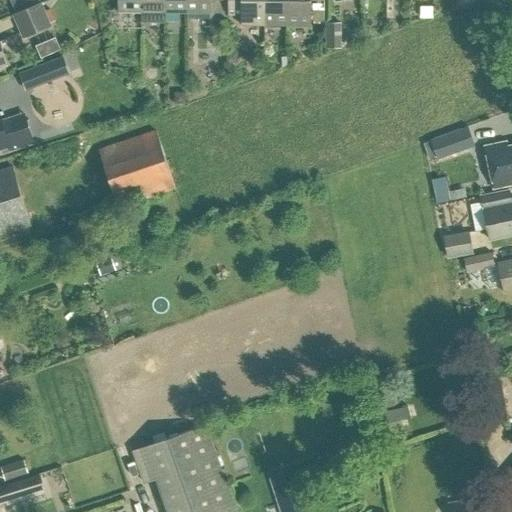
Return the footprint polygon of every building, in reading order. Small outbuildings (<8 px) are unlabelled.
[(141,21),(142,21),(141,0),(118,0),(118,12),(141,12),(141,21)] [(141,0),(142,21),(142,22),(164,22),(164,0),(141,0)] [(164,0),(164,22),(165,22),(165,12),(187,12),(187,18),(187,0),(164,0)] [(187,0),(187,18),(211,18),(210,0),(187,0)] [(241,24),(264,24),(264,0),(228,0),(228,14),(241,14),(241,24)] [(287,0),(264,0),(264,24),(287,24),(287,0)] [(287,0),(287,24),(311,24),(310,0),(287,0)] [(51,29),(41,5),(13,17),(23,40),(51,29)] [(324,46),(340,46),(340,21),(324,21),(324,46)] [(47,64),(33,66),(34,78),(49,75),(47,64)] [(33,141),(23,111),(0,119),(0,117),(0,147),(8,144),(9,149),(33,141)] [(468,127),(431,140),(438,159),(475,145),(468,127)] [(99,149),(119,207),(175,188),(155,130),(99,149)] [(490,170),(493,182),(511,178),(511,146),(506,148),(505,143),(485,147),(487,155),(479,156),(482,172),(490,170)] [(0,231),(30,222),(12,166),(0,170),(0,231)] [(460,189),(447,192),(449,200),(461,197),(460,189)] [(511,203),(509,191),(480,197),(490,240),(511,235),(511,203)] [(443,237),(447,258),(472,253),(467,233),(443,237)] [(463,259),(466,272),(494,265),(491,253),(463,259)] [(93,260),(99,276),(114,271),(108,255),(93,260)] [(504,293),(511,290),(511,259),(497,263),(504,293)] [(487,342),(484,327),(465,330),(468,346),(487,342)] [(474,385),(483,423),(506,417),(497,380),(474,385)] [(394,409),(389,385),(369,389),(374,413),(394,409)] [(155,477),(167,511),(237,511),(205,422),(131,448),(143,481),(155,477)] [(1,464),(5,478),(27,471),(24,457),(1,464)] [(269,468),(283,511),(307,511),(291,462),(269,468)] [(0,489),(0,505),(38,494),(33,479),(0,489)] [(468,498),(469,500),(448,504),(450,511),(489,511),(485,494),(468,498)]
